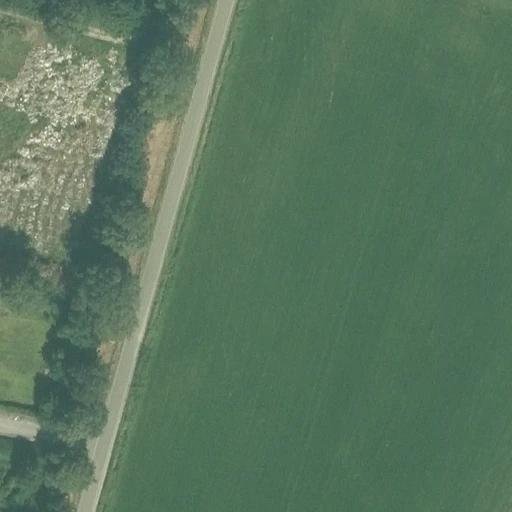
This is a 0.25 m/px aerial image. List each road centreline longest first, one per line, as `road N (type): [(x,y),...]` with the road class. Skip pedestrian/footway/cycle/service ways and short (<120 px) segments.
road 1 (unclassified): [(224,0),(84,511)]
road 2 (unknown): [(0,10),(134,25),(150,0)]
